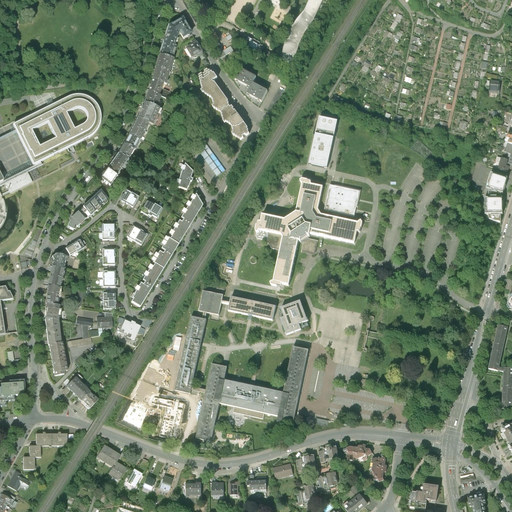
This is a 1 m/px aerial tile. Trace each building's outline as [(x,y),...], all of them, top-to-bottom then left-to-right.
[(190,0),(186,0),(183,2),(200,31),(206,27),(190,0)] [(302,39),(302,38),(307,29),(310,24),(315,18),(321,6),(323,0),(309,0),(304,10),(293,24),(283,41),(281,60),(294,61),(297,52),(298,43),(300,41),(301,41),(302,40),(302,39)] [(395,30),(401,16),(397,15),(391,28),(395,30)] [(192,34),(182,18),(174,22),(166,27),(163,37),(175,41),(178,34),(182,40),(192,34)] [(223,51),(214,35),(206,39),(219,60),(230,53),(231,56),(235,53),(231,46),(223,51)] [(163,37),(158,55),(172,59),(174,50),(173,50),(175,41),(163,37)] [(262,54),(266,47),(249,37),(245,45),(262,54)] [(197,42),(186,48),(192,58),(203,52),(197,42)] [(158,55),(155,64),(171,69),(173,60),(172,59),(158,55)] [(367,60),(362,71),(366,73),(372,62),(367,60)] [(155,64),(149,81),(162,86),(164,87),(171,69),(155,64)] [(217,79),(214,74),(213,75),(212,73),(211,73),(209,71),(208,72),(207,70),(204,71),(205,73),(202,75),(201,74),(199,76),(200,77),(199,78),(201,80),(200,81),(202,83),(201,83),(202,86),(203,89),(204,90),(202,91),(203,93),(203,92),(205,94),(206,94),(207,96),(208,95),(210,97),(211,97),(214,101),(213,102),(214,104),(213,105),(214,106),(213,107),(214,109),(215,109),(216,111),(217,110),(219,112),(219,111),(221,113),(229,107),(227,105),(228,105),(227,103),(228,102),(221,92),(215,83),(213,84),(212,82),(217,79)] [(250,88),(252,84),(256,78),(240,70),(235,80),(243,84),(250,88)] [(369,75),(374,78),(378,73),(373,70),(369,75)] [(149,81),(146,92),(159,97),(162,86),(149,81)] [(267,91),(252,84),(250,88),(247,95),(254,99),(261,102),(267,91)] [(499,97),(499,86),(489,85),(489,97),(499,97)] [(284,92),(279,89),(267,112),(272,114),(284,92)] [(146,92),(142,104),(156,110),(160,97),(159,97),(146,92)] [(78,94),(73,94),(51,105),(33,114),(14,124),(16,130),(17,132),(34,165),(41,162),(54,155),(71,146),(94,134),(99,129),(102,121),(102,114),(100,107),(96,102),(91,97),(82,94),(78,94)] [(139,112),(156,120),(159,111),(156,110),(142,104),(139,112)] [(230,109),(229,107),(221,113),(223,116),(222,116),(223,118),(222,119),(224,121),(223,122),(224,123),(226,122),(227,123),(228,123),(229,125),(230,124),(233,128),(232,129),(234,131),(233,131),(234,133),(232,134),(234,136),(234,135),(236,137),(237,137),(238,138),(239,138),(241,140),(243,139),(242,137),(245,135),(246,136),(249,134),(247,132),(248,131),(246,129),(247,129),(240,119),(235,111),(234,112),(232,110),(233,109),(232,107),(230,109)] [(156,120),(139,112),(135,120),(146,125),(153,128),(156,120)] [(336,122),(317,118),(314,133),(307,166),(325,170),(330,149),(336,122)] [(135,120),(128,136),(138,143),(146,125),(135,120)] [(16,130),(0,137),(0,140),(17,132),(16,130)] [(128,136),(123,144),(133,151),(138,143),(128,136)] [(123,144),(116,155),(126,161),(133,151),(123,144)] [(208,148),(201,153),(216,176),(224,170),(214,155),(212,155),(208,148)] [(116,155),(106,172),(116,178),(126,161),(116,155)] [(507,160),(497,157),(495,162),(500,163),(498,170),(507,172),(509,167),(506,166),(507,160)] [(0,181),(0,192),(2,196),(8,193),(10,195),(33,183),(28,173),(43,166),(41,162),(34,165),(4,180),(0,181)] [(184,163),(176,187),(185,190),(188,181),(190,182),(191,180),(192,178),(190,177),(192,171),(184,163)] [(106,172),(100,181),(110,187),(116,178),(106,172)] [(507,179),(489,174),(486,184),(485,189),(484,192),(484,193),(484,200),(485,216),(488,216),(489,219),(501,223),(501,215),(502,215),(502,199),(500,199),(500,196),(501,194),(503,194),(507,179)] [(277,218),(262,215),(260,222),(256,221),(254,230),(256,233),(260,230),(269,232),(268,236),(267,240),(267,241),(266,242),(270,249),(279,250),(272,281),(270,283),(271,286),(276,286),(275,289),(280,290),(283,290),(284,286),(288,286),(297,242),(302,243),(301,252),(307,253),(311,254),(315,255),(316,250),(316,248),(318,241),(308,239),(309,234),(354,243),(355,237),(356,231),(360,232),(360,229),(362,223),(360,220),(358,221),(358,223),(336,218),(333,218),(320,215),(317,209),(322,187),(310,184),(310,181),(309,180),(303,179),(301,179),(299,180),(301,183),(295,212),(283,219),(277,218)] [(360,192),(330,186),(324,211),(334,213),(333,218),(336,218),(337,216),(339,217),(340,215),(355,218),(360,192)] [(132,195),(125,191),(119,203),(126,206),(132,195)] [(86,212),(80,218),(84,222),(106,201),(99,193),(83,208),(86,212)] [(169,239),(178,244),(190,224),(201,206),(194,194),(180,217),(182,219),(180,222),(177,221),(171,231),(173,232),(169,239)] [(139,199),(132,195),(126,206),(132,210),(139,199)] [(153,207),(146,203),(141,213),(149,217),(153,207)] [(161,211),(153,207),(149,217),(156,220),(161,211)] [(84,222),(80,218),(76,214),(69,220),(65,230),(72,233),(84,222)] [(102,224),(102,232),(115,232),(114,224),(102,224)] [(153,234),(156,229),(150,226),(147,231),(153,234)] [(126,240),(133,244),(140,232),(133,228),(126,240)] [(102,232),(102,241),(115,240),(115,232),(102,232)] [(133,244),(141,248),(147,236),(140,232),(133,244)] [(178,244),(169,239),(167,238),(160,248),(163,251),(161,254),(158,252),(151,262),(153,264),(162,269),(171,255),(178,244)] [(77,252),(84,248),(83,246),(85,245),(83,241),(81,243),(79,240),(72,244),(77,252)] [(70,257),(77,252),(72,244),(64,249),(70,257)] [(115,257),(115,250),(107,250),(102,250),(103,258),(115,257)] [(55,253),(52,267),(66,269),(69,256),(55,253)] [(116,265),(115,257),(103,258),(103,265),(116,265)] [(151,287),(162,269),(153,264),(151,267),(150,266),(141,280),(144,282),(142,285),(139,283),(130,298),(132,299),(130,302),(139,307),(151,287)] [(50,277),(48,288),(63,289),(66,269),(52,267),(50,277)] [(103,272),(103,280),(115,280),(115,272),(103,272)] [(103,280),(103,288),(115,288),(115,280),(103,280)] [(0,335),(5,334),(0,302),(14,300),(10,292),(8,292),(5,287),(0,287),(0,335)] [(47,296),(46,306),(60,308),(63,289),(48,288),(47,296)] [(85,291),(79,290),(76,306),(82,307),(85,291)] [(223,295),(203,291),(199,311),(204,312),(206,313),(208,313),(219,316),(221,304),(222,301),(223,295)] [(103,294),(103,302),(116,302),(116,293),(103,294)] [(276,307),(231,297),(230,302),(230,305),(228,311),(250,316),(273,321),(276,307)] [(103,302),(103,310),(116,310),(116,302),(103,302)] [(300,302),(281,309),(284,318),(281,319),(282,322),(283,325),(287,335),(294,333),(297,332),(301,330),(299,325),(308,322),(303,311),(300,302)] [(46,306),(44,320),(59,322),(60,308),(46,306)] [(369,318),(369,319),(364,348),(363,349),(363,350),(364,351),(365,352),(366,351),(367,351),(367,349),(367,348),(366,348),(368,337),(369,332),(371,321),(372,321),(373,321),(374,320),(375,318),(373,317),(372,316),(371,316),(370,317),(370,318),(369,318)] [(191,317),(175,390),(190,394),(191,390),(191,388),(192,386),(201,345),(201,342),(206,320),(205,320),(202,319),(191,317)] [(77,324),(82,325),(88,326),(92,326),(93,320),(77,318),(77,324)] [(97,328),(99,328),(102,328),(113,327),(112,318),(105,318),(97,319),(97,328)] [(46,331),(46,335),(60,332),(59,322),(44,320),(46,331)] [(124,320),(118,332),(134,340),(140,327),(134,325),(135,324),(131,322),(131,323),(124,320)] [(497,322),(494,337),(504,339),(507,325),(497,322)] [(88,331),(88,326),(82,325),(83,340),(91,338),(102,336),(102,328),(99,328),(99,331),(88,331)] [(47,339),(48,347),(63,344),(60,332),(46,335),(47,339)] [(494,337),(491,352),(501,354),(504,339),(494,337)] [(92,344),(91,338),(83,340),(69,342),(70,348),(92,344)] [(48,347),(51,361),(65,358),(63,344),(48,347)] [(293,348),(283,393),(278,417),(277,422),(281,423),(282,419),(293,421),(295,411),(308,355),(309,355),(311,348),(304,347),(301,346),(301,349),(293,348)] [(87,351),(75,363),(79,367),(91,355),(87,351)] [(13,352),(8,353),(9,363),(15,362),(16,366),(23,365),(22,359),(15,360),(13,352)] [(491,352),(488,366),(498,368),(499,364),(501,354),(491,352)] [(51,361),(54,376),(68,373),(65,358),(51,361)] [(278,417),(283,393),(254,387),(252,386),(250,386),(224,380),(227,368),(220,367),(212,365),(207,390),(206,392),(206,394),(205,397),(196,438),(211,441),(213,429),(219,404),(234,407),(233,408),(233,412),(243,414),(243,416),(243,417),(247,418),(247,417),(247,415),(251,416),(263,419),(264,414),(278,417)] [(503,369),(503,379),(511,379),(511,365),(503,365),(503,369)] [(71,383),(67,387),(70,390),(71,389),(75,393),(79,397),(78,398),(81,402),(90,392),(76,378),(71,383)] [(63,383),(67,387),(71,383),(67,379),(63,383)] [(511,379),(503,379),(502,393),(511,393),(511,379)] [(0,406),(6,406),(6,402),(14,401),(14,396),(24,395),(23,391),(25,391),(24,380),(9,381),(9,384),(0,385),(1,387),(0,387),(0,406)] [(98,400),(90,392),(81,402),(88,408),(89,409),(98,400)] [(511,393),(502,393),(501,407),(511,407),(511,393)] [(503,432),(506,438),(511,434),(511,424),(505,428),(503,428),(502,428),(501,430),(501,432),(503,432)] [(59,434),(52,434),(52,446),(67,446),(67,441),(67,434),(61,434),(61,432),(60,432),(59,432),(59,434)] [(41,446),(52,446),(52,434),(45,434),(45,433),(44,433),(43,433),(43,434),(36,434),(36,446),(41,446)] [(104,445),(97,458),(113,468),(117,462),(121,455),(104,445)] [(319,452),(320,459),(321,466),(326,465),(325,462),(330,461),(330,459),(333,459),(332,458),(338,456),(336,447),(332,449),(331,445),(325,446),(326,448),(323,449),(323,451),(319,452)] [(352,446),(350,446),(350,448),(348,448),(346,449),(344,449),(344,450),(343,452),(347,452),(348,453),(347,461),(365,462),(369,460),(369,456),(373,454),(373,453),(373,451),(371,449),(367,449),(367,447),(367,445),(363,445),(363,446),(359,446),(359,447),(353,447),(352,446)] [(41,457),(41,446),(36,446),(30,446),(30,457),(24,457),(24,470),(35,470),(34,457),(41,457)] [(298,475),(317,471),(314,456),(308,457),(308,456),(300,457),(300,459),(295,460),(298,475)] [(372,480),(378,480),(379,483),(384,481),(383,479),(384,474),(386,473),(387,466),(385,466),(386,460),(385,457),(381,459),(375,459),(372,460),(373,464),(372,473),(370,474),(372,480)] [(126,468),(117,462),(113,468),(108,475),(118,481),(126,468)] [(290,464),(272,468),(275,480),(293,476),(290,464)] [(134,470),(126,482),(135,487),(142,474),(134,470)] [(324,474),(319,475),(320,479),(317,480),(320,491),(322,491),(322,492),(323,492),(324,492),(332,490),(331,486),(340,484),(338,471),(327,474),(325,475),(324,474)] [(21,475),(15,472),(7,487),(17,492),(20,485),(27,489),(30,483),(19,477),(21,475)] [(266,492),(266,473),(257,473),(254,476),(254,482),(246,482),(246,487),(249,487),(249,492),(266,492)] [(476,474),(463,478),(464,482),(478,479),(476,474)] [(164,476),(160,489),(169,492),(173,479),(165,477),(164,476)] [(150,492),(155,481),(147,477),(142,489),(150,492)] [(235,485),(228,485),(229,495),(238,495),(238,487),(241,487),(241,482),(235,483),(235,485)] [(196,484),(185,484),(185,495),(201,495),(201,483),(196,483),(196,484)] [(223,483),(210,483),(210,496),(224,496),(223,483)] [(412,491),(410,507),(426,509),(427,500),(436,501),(439,486),(423,484),(422,493),(412,491)] [(316,498),(313,485),(304,487),(305,490),(296,492),(299,506),(301,507),(308,506),(306,500),(316,498)] [(2,494),(0,498),(0,503),(7,507),(9,508),(11,505),(14,507),(17,503),(13,501),(8,498),(2,494)] [(342,506),(346,511),(358,511),(367,505),(359,495),(348,504),(347,502),(342,506)] [(484,495),(468,498),(469,507),(472,506),(483,504),(486,504),(484,495)]
